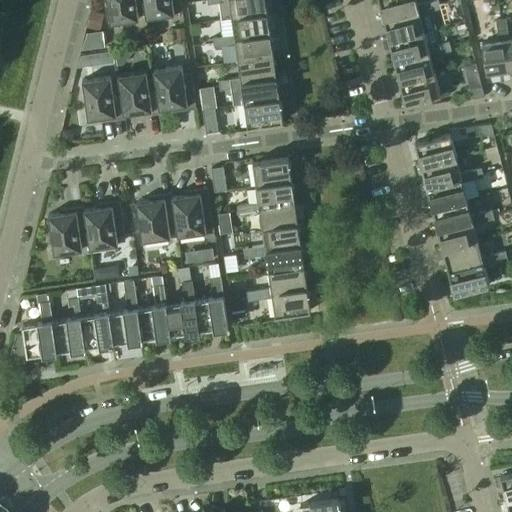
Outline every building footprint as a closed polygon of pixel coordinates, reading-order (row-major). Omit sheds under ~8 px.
[(106,0),(110,23),(139,19),(138,11),(144,10),(145,10),(143,0),(106,0)] [(143,0),(145,10),(144,10),(146,18),(174,14),(173,6),(181,4),(180,0),(143,0)] [(231,18),(267,13),(265,0),(218,0),(218,3),(219,3),(221,19),(231,18)] [(378,0),(383,18),(418,9),(419,14),(430,11),(427,2),(417,4),(415,0),(378,0)] [(433,0),(427,2),(430,11),(439,8),(439,9),(440,9),(438,0),(433,0)] [(383,18),(389,39),(424,30),(419,14),(418,9),(383,18)] [(235,39),(270,34),(267,13),(231,18),(234,34),(235,39)] [(496,20),(497,30),(507,29),(506,18),(496,20)] [(482,43),(486,73),(508,70),(504,39),(509,39),(507,29),(497,30),(499,40),(482,43)] [(389,39),(394,60),(429,51),(430,55),(440,53),(438,44),(428,46),(424,30),(389,39)] [(238,61),(273,55),(270,34),(235,39),(234,34),(223,36),(225,45),(235,44),(238,61)] [(215,47),(225,45),(223,36),(214,37),(212,37),(214,47),(215,47)] [(438,44),(440,53),(450,50),(450,51),(451,50),(449,40),(447,41),(438,44)] [(394,60),(399,81),(434,72),(430,55),(429,51),(394,60)] [(241,82),(276,77),(273,55),(238,61),(240,77),(241,82)] [(160,109),(172,107),(172,111),(196,108),(191,72),(183,74),(182,65),(153,69),(154,78),(155,78),(160,109)] [(124,114),(136,112),(136,116),(161,113),(160,109),(155,78),(154,78),(147,79),(146,70),(118,75),(119,83),(124,114)] [(399,81),(405,103),(440,95),(434,72),(399,81)] [(100,118),(101,122),(125,118),(124,114),(119,83),(112,84),(111,76),(82,80),(88,119),(100,118)] [(241,87),(244,103),(280,98),(276,77),(241,82),(240,77),(229,79),(231,88),(241,87)] [(221,90),(231,88),(229,79),(220,80),(219,80),(220,90),(221,90)] [(469,88),(471,98),(484,96),(481,86),(469,88)] [(244,103),(247,127),(283,121),(280,98),(244,103)] [(202,109),(206,133),(218,131),(215,108),(202,109)] [(479,125),(480,136),(493,134),(491,124),(479,125)] [(415,142),(421,165),(456,156),(450,133),(415,142)] [(421,165),(426,186),(461,177),(462,182),(473,179),(470,170),(460,173),(456,156),(421,165)] [(256,186),(291,180),(288,157),(252,162),(256,186)] [(211,168),(214,192),(227,190),(223,166),(211,168)] [(470,170),(473,179),(482,177),(483,177),(481,167),(480,167),(480,168),(470,170)] [(426,186),(432,207),(467,198),(462,182),(461,177),(426,186)] [(259,207),(295,202),(291,180),(256,186),(258,202),(259,207)] [(177,227),(176,228),(177,236),(206,232),(205,223),(213,222),(208,187),(184,190),(184,194),(173,196),(172,196),(177,227)] [(136,201),(142,241),(170,237),(169,229),(176,228),(177,227),(172,196),(173,196),(172,192),(148,196),(149,200),(136,201)] [(432,207),(437,228),(472,219),(473,224),(483,221),(481,212),(471,214),(467,198),(432,207)] [(89,240),(88,240),(89,249),(118,244),(117,236),(125,235),(120,200),(96,203),(96,207),(85,209),(84,209),(89,240)] [(262,228),(298,223),(295,202),(259,207),(258,202),(248,204),(249,213),(260,212),(262,228)] [(239,215),(249,213),(248,204),(238,205),(237,205),(238,215),(240,215),(239,215)] [(48,214),(54,254),(82,250),(81,241),(88,240),(89,240),(84,209),(85,209),(84,205),(60,208),(61,212),(48,214)] [(481,212),(483,221),(493,219),(494,219),(492,209),(490,209),(481,212)] [(437,228),(442,249),(477,240),(473,224),(472,219),(437,228)] [(265,250),(301,244),(298,223),(262,228),(264,245),(265,250)] [(442,249),(448,270),(483,261),(484,266),(494,263),(492,254),(482,256),(477,240),(442,249)] [(268,271),(304,266),(301,244),(265,250),(264,245),(254,246),(255,256),(266,254),(268,271)] [(246,257),(255,256),(254,246),(244,248),(244,247),(243,248),(244,258),(246,258),(246,257)] [(492,254),(494,263),(506,260),(508,260),(505,250),(504,250),(504,251),(492,254)] [(448,270),(454,293),(489,284),(484,266),(483,261),(448,270)] [(271,292),(307,287),(304,266),(268,271),(271,288),(271,292)] [(194,300),(198,330),(228,325),(220,276),(210,277),(213,297),(195,299),(194,300)] [(134,280),(123,281),(125,290),(135,288),(134,280)] [(166,304),(170,334),(198,330),(194,300),(195,299),(192,280),(182,282),(184,301),(166,304)] [(137,308),(141,338),(170,334),(166,304),(163,284),(153,286),(156,305),(138,308),(137,308)] [(272,297),(275,316),(310,311),(307,287),(271,292),(271,288),(260,289),(262,299),(272,297)] [(109,312),(113,342),(141,338),(137,308),(138,308),(135,288),(125,290),(127,309),(109,312)] [(249,300),(262,299),(260,289),(248,291),(246,291),(248,301),(249,301),(249,300)] [(80,316),(84,346),(113,342),(109,312),(106,293),(96,294),(99,313),(81,316),(80,316)] [(52,320),(56,350),(84,346),(80,316),(81,316),(78,297),(68,298),(70,318),(52,320)] [(16,334),(9,357),(56,350),(52,320),(49,301),(39,302),(42,322),(22,325),(24,333),(16,334)] [(511,472),(500,475),(506,498),(511,496),(511,472)] [(339,511),(338,498),(302,503),(303,511),(339,511)]
